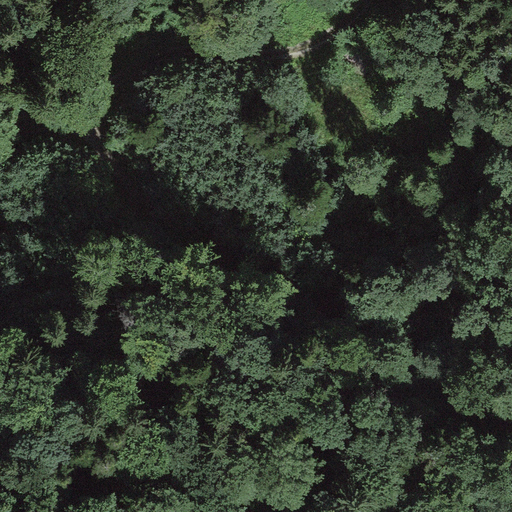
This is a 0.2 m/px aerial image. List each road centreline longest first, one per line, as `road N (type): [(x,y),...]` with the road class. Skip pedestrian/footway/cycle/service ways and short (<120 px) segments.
road 1 (track): [(511,431),(343,314),(168,222),(111,162),(79,105)]
road 2 (track): [(368,0),(325,40),(290,52),(179,51),(139,66),(0,148)]
